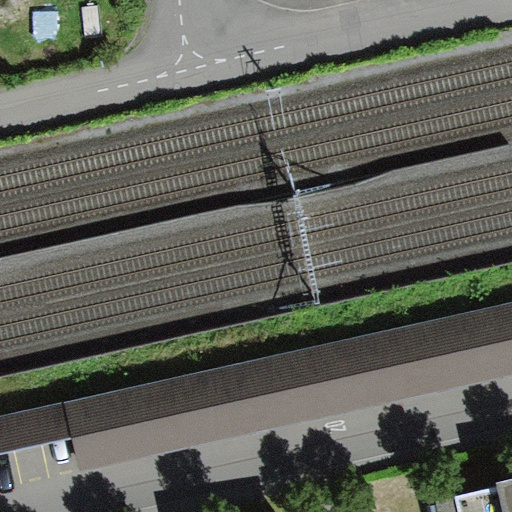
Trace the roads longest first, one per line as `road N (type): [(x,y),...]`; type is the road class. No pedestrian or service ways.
road 1 (residential): [(0,103),(243,49)]
road 2 (residential): [(243,49),(464,0)]
